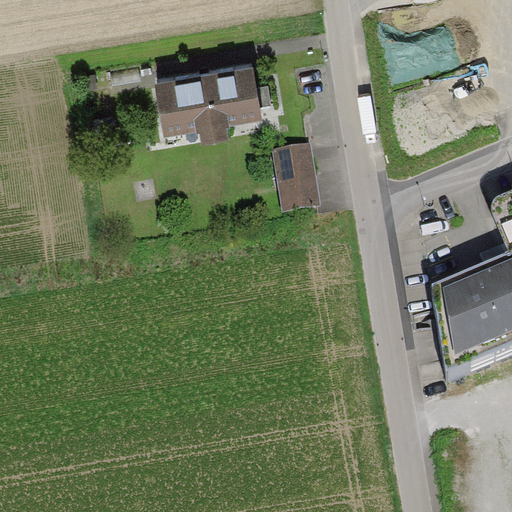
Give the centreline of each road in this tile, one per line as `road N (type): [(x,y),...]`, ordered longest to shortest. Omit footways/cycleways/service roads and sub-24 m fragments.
road 1 (unclassified): [(417,511),(365,211)]
road 2 (unclassified): [(365,211),(334,0)]
road 3 (residential): [(511,151),(365,211)]
